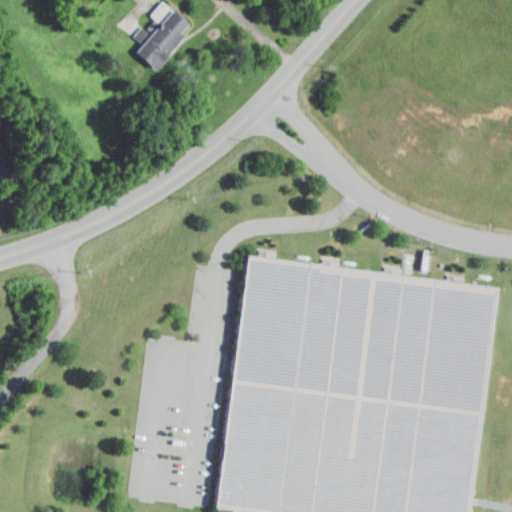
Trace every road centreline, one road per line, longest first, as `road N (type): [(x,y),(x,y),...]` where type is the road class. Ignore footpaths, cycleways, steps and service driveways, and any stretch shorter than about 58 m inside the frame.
road 1 (residential): [(54,239),(208,152),(270,101),(355,0)]
road 2 (residential): [(0,396),(69,315),(54,239)]
